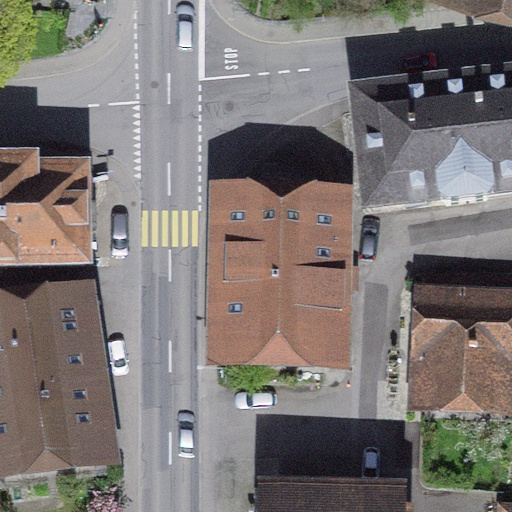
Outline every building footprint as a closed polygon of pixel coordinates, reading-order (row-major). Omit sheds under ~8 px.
[(511,91),(369,109),(379,195),(440,188),(441,201),(448,206),(486,201),(491,195),(490,182),(511,179),(511,91)] [(82,169),(0,172),(0,264),(86,261),(82,169)] [(321,211),(321,204),(240,202),(240,209),(228,209),(225,348),(327,350),(328,300),(346,300),(347,243),(330,243),(331,211),(321,211)] [(0,487),(123,467),(91,277),(0,291),(0,487)] [(431,413),(511,420),(511,292),(412,284),(406,352),(436,354),(431,413)] [(400,511),(401,491),(254,488),(253,511),(400,511)]
